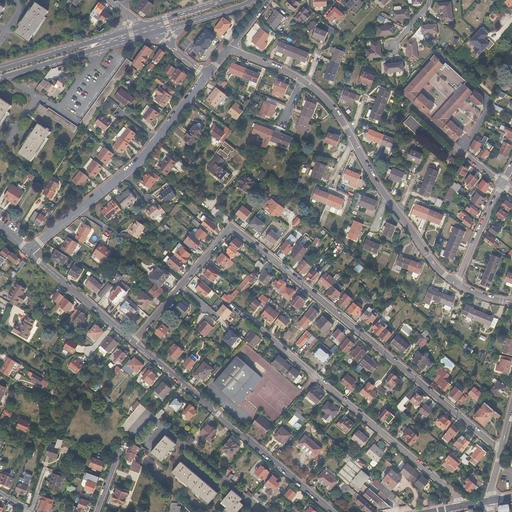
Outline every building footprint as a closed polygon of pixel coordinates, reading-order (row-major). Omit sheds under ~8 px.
[(153,5),(145,0),(140,0),(136,6),(146,14),(153,5)] [(289,0),(286,4),(294,11),(300,4),(295,0),(291,0),(291,1),(289,0)] [(361,2),(358,0),(349,0),(345,6),(353,12),(361,2)] [(438,8),(443,8),(444,20),(444,21),(453,20),(452,20),(451,3),(451,2),(450,1),(438,3),(438,8)] [(105,6),(100,2),(94,9),(100,14),(105,6)] [(49,11),(36,3),(16,33),(29,41),(49,11)] [(309,11),(304,6),(295,17),(300,20),(301,18),(305,21),(310,15),(308,13),(309,11)] [(333,8),(331,6),(325,14),(322,16),(328,20),(330,18),(331,19),(334,15),(336,15),(340,19),(344,14),(335,6),(333,8)] [(393,10),(392,10),(392,19),(394,19),(394,18),(407,17),(408,17),(407,8),(406,8),(406,9),(401,10),(400,7),(399,6),(395,6),(394,7),(394,10),(393,11),(393,10)] [(273,13),(274,14),(267,23),(274,28),(283,16),(276,10),(273,13)] [(494,10),(491,14),(496,18),(499,15),(494,10)] [(379,14),(376,18),(386,23),(388,19),(387,19),(380,15),(379,14)] [(110,20),(105,16),(101,22),(106,26),(110,20)] [(231,23),(223,18),(215,29),(223,34),(231,23)] [(314,20),(311,18),(304,26),(307,28),(314,20)] [(314,20),(307,28),(311,31),(313,29),(315,30),(316,28),(315,27),(318,23),(314,20)] [(335,29),(328,21),(324,31),(327,32),(327,33),(332,35),(335,29)] [(421,25),(420,25),(421,34),(422,34),(435,32),(435,33),(436,33),(436,24),(434,24),(435,25),(421,26),(421,25)] [(378,27),(377,27),(378,35),(379,35),(392,33),(392,34),(393,34),(392,25),(391,25),(391,26),(378,27)] [(490,34),(483,27),(470,40),(477,47),(473,50),(479,56),(487,48),(489,50),(494,44),(487,37),(490,34)] [(316,28),(315,30),(313,36),(324,41),(327,33),(327,32),(324,31),(316,28)] [(218,38),(207,29),(193,46),(204,55),(218,38)] [(253,40),(252,42),(261,50),(266,43),(263,41),(268,35),(261,30),(254,40),(253,40)] [(406,42),(407,42),(408,50),(408,56),(409,58),(408,58),(408,59),(417,58),(417,57),(416,57),(415,41),(418,41),(420,38),(414,33),(409,39),(409,40),(406,41),(406,42)] [(372,49),(366,49),(367,58),(381,56),(381,55),(379,42),(380,42),(380,41),(370,42),(371,43),(372,49)] [(284,43),(281,42),(277,51),(283,54),(291,57),(301,61),(305,63),(309,54),(306,52),(305,53),(294,49),(283,44),(284,43)] [(149,48),(146,46),(142,50),(139,55),(142,57),(143,56),(146,53),(149,48)] [(333,53),(334,53),(331,60),(326,75),(324,78),(333,82),(334,79),(338,68),(339,68),(341,64),(340,63),(343,55),(344,55),(345,52),(335,49),(333,53)] [(165,53),(161,50),(154,60),(158,63),(165,53)] [(419,92),(438,72),(458,91),(432,119),(456,141),(463,133),(448,118),(469,96),(471,98),(469,99),(476,106),(484,106),(483,98),(475,90),(472,93),(464,85),(467,82),(446,63),(443,66),(435,58),(403,92),(426,114),(434,105),(419,92)] [(132,63),(127,59),(81,123),(86,126),(87,126),(104,102),(107,98),(119,82),(132,63)] [(401,62),(393,63),(393,71),(394,71),(402,70),(401,62)] [(231,63),(228,71),(243,77),(253,81),(252,83),(256,85),(260,74),(257,73),(257,74),(246,69),(234,65),(234,64),(231,63)] [(393,63),(384,64),(385,72),(393,71),(393,63)] [(145,67),(140,64),(136,70),(136,71),(134,73),(138,75),(140,73),(145,67)] [(177,70),(169,65),(165,71),(172,76),(177,70)] [(187,75),(178,69),(172,77),(173,78),(171,81),(176,85),(178,82),(181,84),(187,75)] [(371,74),(364,72),(360,81),(363,82),(367,84),(367,83),(372,85),(375,75),(371,74)] [(52,82),(49,81),(44,88),(58,97),(64,86),(64,85),(65,83),(67,83),(70,79),(66,76),(64,78),(62,77),(58,82),(54,79),(52,82)] [(511,87),(511,77),(510,76),(503,84),(511,88),(511,87)] [(289,85),(277,80),(273,89),(285,94),(289,85)] [(500,87),(501,87),(499,90),(506,93),(507,90),(510,92),(511,88),(503,84),(500,87)] [(155,93),(159,95),(155,100),(163,106),(167,101),(168,101),(172,97),(171,96),(174,91),(168,86),(164,91),(159,87),(155,93)] [(225,95),(217,88),(206,100),(215,108),(225,95)] [(135,100),(121,89),(114,98),(122,103),(123,102),(126,105),(129,107),(135,100)] [(382,89),(379,94),(375,103),(371,113),(370,117),(379,121),(380,119),(379,118),(384,107),(389,95),(389,96),(391,93),(382,89)] [(348,91),(345,90),(341,99),(353,104),(356,95),(348,92),(348,91)] [(12,106),(0,97),(0,123),(2,120),(12,106)] [(107,98),(104,102),(112,109),(115,105),(107,98)] [(492,104),(491,108),(503,114),(505,110),(495,105),(497,101),(495,99),(494,101),(492,104)] [(300,121),(299,120),(295,129),(299,131),(298,134),(306,137),(311,126),(307,124),(310,119),(314,107),(316,108),(317,105),(308,101),(302,115),(300,121)] [(237,103),(236,102),(229,111),(230,112),(237,103)] [(276,106),(264,102),(260,112),(259,111),(257,115),(264,118),(266,115),(271,118),(276,106)] [(241,105),(237,103),(230,112),(233,114),(233,115),(237,119),(243,110),(239,107),(241,105)] [(46,114),(48,109),(41,104),(35,112),(43,117),(46,114)] [(160,114),(151,107),(143,117),(151,123),(154,120),(156,117),(157,117),(160,114)] [(48,109),(46,114),(74,132),(78,126),(49,108),(48,109)] [(410,115),(403,122),(416,134),(423,126),(410,115)] [(108,121),(102,116),(96,123),(106,131),(112,124),(108,121)] [(52,130),(40,122),(29,137),(20,152),(32,160),(52,130)] [(198,123),(197,124),(190,132),(198,138),(200,135),(199,135),(202,131),(199,128),(200,127),(200,126),(201,125),(200,124),(199,123),(198,123)] [(218,127),(216,125),(212,129),(213,130),(209,134),(212,136),(218,127)] [(256,125),(252,133),(259,136),(259,137),(264,139),(261,146),(267,149),(269,144),(270,141),(279,145),(279,144),(288,147),(291,139),(280,135),(280,134),(274,131),(266,128),(265,129),(256,125)] [(218,127),(212,136),(220,142),(221,141),(223,143),(225,141),(233,131),(227,127),(223,131),(218,127)] [(118,135),(121,137),(127,130),(125,128),(123,128),(118,135)] [(135,133),(128,128),(127,130),(121,137),(129,144),(132,139),(131,138),(135,133)] [(370,146),(372,140),(380,144),(387,146),(391,148),(392,148),(396,140),(393,139),(393,140),(383,136),(372,131),(370,130),(369,131),(363,134),(370,146)] [(186,136),(187,136),(184,140),(188,142),(190,144),(191,145),(194,141),(195,142),(198,138),(190,132),(190,131),(186,136)] [(334,134),(328,132),(325,142),(337,146),(340,137),(337,135),(334,134)] [(129,144),(121,137),(113,147),(122,154),(125,150),(126,148),(127,148),(130,145),(129,144)] [(504,138),(500,137),(499,140),(504,143),(497,157),(503,160),(505,156),(507,157),(511,147),(505,143),(507,140),(504,138)] [(482,144),(474,140),(470,149),(478,153),(480,148),(481,149),(482,147),(481,146),(482,144)] [(212,172),(212,171),(216,174),(216,175),(221,180),(227,172),(220,166),(217,164),(219,162),(222,164),(224,160),(225,159),(226,160),(227,159),(229,157),(229,156),(231,152),(233,152),(235,149),(225,141),(223,143),(222,145),(226,148),(223,151),(221,149),(218,153),(222,157),(221,158),(218,156),(208,169),(211,172),(212,172)] [(114,155),(106,148),(97,158),(107,166),(112,160),(111,159),(112,157),(114,155)] [(491,153),(485,149),(480,156),(484,159),(485,157),(487,156),(488,157),(491,153)] [(423,155),(411,150),(408,159),(419,164),(423,155)] [(436,156),(429,150),(425,159),(433,163),(436,156)] [(161,164),(160,163),(156,167),(166,175),(176,162),(167,156),(161,164)] [(452,157),(449,161),(454,165),(457,162),(452,157)] [(103,167),(94,161),(86,171),(94,176),(99,170),(100,171),(103,167)] [(326,166),(318,162),(312,177),(320,180),(321,177),(326,166)] [(469,169),(461,166),(457,174),(465,177),(469,169)] [(395,169),(393,168),(389,178),(400,182),(404,174),(395,170),(395,169)] [(421,189),(421,188),(419,193),(428,197),(429,194),(428,194),(432,185),(437,174),(438,174),(439,171),(430,168),(424,182),(421,189)] [(358,174),(346,169),(343,177),(351,180),(350,181),(357,184),(358,182),(361,174),(358,173),(358,174)] [(150,174),(148,173),(141,182),(151,189),(157,179),(159,181),(161,177),(152,170),(150,174)] [(88,177),(80,171),(71,181),(79,187),(80,187),(81,188),(84,185),(82,184),(84,182),(88,177)] [(268,175),(263,172),(258,178),(262,182),(268,175)] [(35,176),(30,173),(25,182),(29,185),(35,176)] [(479,180),(471,174),(465,182),(473,188),(479,180)] [(246,175),(238,186),(239,187),(239,188),(244,192),(244,191),(246,192),(254,183),(254,182),(246,175)] [(59,184),(52,180),(44,192),(53,197),(59,188),(57,187),(59,184)] [(490,186),(483,180),(478,188),(481,190),(479,192),(483,195),(490,186)] [(256,184),(254,183),(246,192),(248,193),(256,184)] [(457,186),(453,183),(451,187),(457,192),(460,188),(461,187),(458,184),(457,186)] [(25,192),(12,184),(6,192),(20,201),(25,192)] [(163,192),(165,194),(160,197),(162,200),(164,199),(167,202),(171,199),(172,200),(177,196),(170,187),(163,192)] [(451,187),(448,192),(445,198),(452,203),(457,192),(451,187)] [(316,189),(313,198),(327,204),(334,207),(333,207),(340,210),(341,210),(344,201),(341,200),(341,201),(330,196),(319,191),(316,189)] [(120,195),(116,198),(124,209),(128,206),(128,207),(137,200),(132,194),(131,194),(128,190),(123,194),(124,195),(121,197),(120,195)] [(482,197),(477,194),(471,201),(480,207),(484,201),(481,199),(482,197)] [(365,197),(362,196),(359,204),(358,205),(364,207),(364,206),(373,210),(376,202),(365,197)] [(268,204),(267,203),(263,208),(265,210),(275,217),(277,219),(280,215),(279,213),(283,208),(272,199),(270,202),(268,204)] [(444,202),(438,199),(435,205),(441,208),(444,202)] [(511,203),(507,199),(502,206),(508,211),(511,206),(511,203)] [(104,208),(105,209),(101,212),(108,221),(112,218),(112,217),(121,210),(113,200),(110,203),(111,205),(109,207),(108,206),(104,208)] [(181,207),(177,204),(169,214),(172,217),(181,207)] [(418,205),(415,204),(412,214),(416,216),(416,215),(426,219),(436,223),(440,224),(444,215),(441,214),(441,215),(429,211),(418,206),(418,205)] [(155,205),(146,211),(152,220),(161,214),(162,215),(165,212),(160,205),(156,207),(155,205)] [(243,206),(236,215),(245,222),(252,213),(243,206)] [(470,209),(468,207),(466,210),(475,217),(479,211),(472,206),(470,209)] [(501,209),(498,213),(501,216),(500,217),(503,220),(508,214),(501,209)] [(48,213),(43,210),(35,223),(39,226),(42,222),(43,220),(48,213)] [(460,215),(465,219),(463,222),(470,228),(474,223),(471,220),(472,219),(468,216),(469,215),(463,211),(460,215)] [(207,218),(202,225),(212,234),(218,227),(207,218)] [(265,225),(255,218),(249,225),(258,233),(265,225)] [(301,221),(297,218),(292,225),(295,228),(301,221)] [(195,219),(192,222),(198,227),(201,224),(195,219)] [(136,221),(132,227),(128,233),(137,239),(145,226),(136,221)] [(351,227),(350,227),(348,232),(350,233),(358,236),(359,233),(358,233),(362,224),(354,221),(351,227)] [(396,226),(388,223),(383,235),(395,240),(398,232),(395,230),(396,226)] [(80,230),(79,233),(75,239),(83,244),(91,231),(82,225),(79,229),(80,230)] [(493,225),(489,230),(497,236),(501,229),(497,226),(496,227),(493,225)] [(195,228),(191,233),(200,240),(202,238),(203,239),(207,234),(201,229),(195,228)] [(453,236),(450,242),(445,257),(453,260),(454,258),(453,257),(458,245),(464,231),(456,228),(454,234),(453,233),(452,235),(453,236)] [(265,238),(274,246),(281,238),(271,231),(265,238)] [(200,240),(191,233),(184,242),(189,246),(190,244),(192,245),(196,249),(202,242),(201,242),(200,240)] [(487,236),(484,240),(494,247),(496,245),(493,243),(495,240),(492,237),(491,239),(489,237),(487,236)] [(236,237),(231,244),(238,249),(243,242),(236,237)] [(64,247),(63,246),(61,250),(71,257),(78,245),(69,239),(64,247)] [(286,242),(287,243),(280,250),(284,253),(285,251),(288,254),(293,248),(290,245),(291,244),(292,242),(289,239),(286,242)] [(377,245),(365,241),(362,248),(369,251),(369,252),(376,255),(380,246),(377,245)] [(186,248),(179,243),(172,252),(184,262),(188,257),(187,257),(185,256),(188,252),(185,250),(186,248)] [(104,248),(100,245),(93,255),(104,263),(110,254),(106,251),(103,249),(104,248)] [(228,250),(229,251),(226,254),(231,258),(236,253),(239,255),(241,253),(238,250),(237,251),(231,246),(228,250)] [(12,252),(5,247),(0,254),(1,255),(7,259),(8,257),(16,264),(19,260),(18,258),(19,257),(12,252)] [(298,250),(296,249),(291,256),(298,262),(302,258),(300,257),(303,254),(304,253),(303,252),(304,251),(301,248),(300,250),(299,249),(298,250)] [(53,254),(54,255),(52,259),(62,266),(68,257),(56,250),(53,254)] [(234,262),(223,253),(217,260),(224,266),(228,261),(232,265),(234,262)] [(184,263),(174,255),(171,259),(167,263),(177,271),(184,263)] [(484,273),(485,273),(482,280),(480,284),(489,288),(490,285),(489,285),(493,276),(494,276),(495,273),(494,272),(499,261),(500,261),(501,258),(492,255),(490,259),(487,269),(486,269),(484,273)] [(401,267),(407,269),(413,271),(413,272),(418,274),(419,274),(422,265),(420,264),(419,265),(410,261),(401,258),(402,257),(399,256),(395,265),(401,267)] [(303,260),(303,261),(298,268),(305,274),(311,267),(310,266),(305,262),(307,259),(305,258),(303,260)] [(26,262),(23,260),(17,266),(21,268),(26,262)] [(259,260),(255,265),(260,270),(264,265),(259,260)] [(215,265),(212,268),(218,273),(221,270),(215,265)] [(82,270),(74,266),(69,274),(77,279),(82,270)] [(212,268),(211,267),(205,274),(213,281),(219,274),(218,273),(212,268)] [(10,268),(7,274),(14,277),(17,271),(10,268)] [(169,277),(158,268),(149,279),(155,284),(160,288),(160,287),(169,277)] [(261,275),(262,276),(259,279),(260,279),(265,284),(266,284),(273,276),(266,270),(266,271),(265,270),(261,275)] [(312,271),(309,275),(311,276),(309,277),(309,278),(313,281),(318,275),(315,271),(314,272),(312,271)] [(335,282),(340,276),(338,274),(336,274),(333,277),(326,272),(318,281),(329,290),(335,282)] [(255,275),(252,278),(241,290),(243,292),(251,283),(253,284),(258,278),(255,275)] [(92,277),(86,284),(93,290),(96,293),(102,286),(92,277)] [(273,283),(275,285),(273,287),(279,292),(281,290),(286,284),(286,283),(283,280),(283,281),(281,279),(278,281),(276,279),(273,283)] [(201,281),(194,288),(206,298),(213,290),(201,281)] [(328,290),(329,291),(327,293),(334,299),(341,292),(340,291),(342,288),(335,282),(329,290),(328,290)] [(26,288),(17,283),(9,297),(13,299),(11,303),(14,304),(16,306),(19,300),(24,302),(28,295),(23,293),(26,288)] [(113,287),(109,284),(98,295),(102,299),(113,287)] [(160,288),(155,284),(149,291),(155,297),(157,298),(164,291),(160,287),(160,288)] [(114,290),(111,293),(112,294),(109,298),(110,300),(112,302),(123,289),(119,286),(115,291),(114,290)] [(285,286),(280,292),(289,299),(296,292),(292,289),(290,291),(285,286)] [(429,288),(425,297),(431,299),(440,303),(445,305),(443,309),(450,311),(455,298),(452,297),(452,298),(443,294),(431,290),(432,289),(429,288)] [(127,292),(123,289),(112,302),(114,304),(115,304),(116,305),(120,300),(121,301),(123,298),(122,297),(127,292)] [(146,289),(137,299),(140,302),(139,304),(145,309),(150,304),(151,305),(155,300),(153,299),(155,297),(149,291),(146,289)] [(225,294),(222,297),(228,303),(229,302),(239,292),(236,290),(231,295),(229,294),(227,296),(225,294)] [(63,296),(58,291),(52,298),(57,303),(63,297),(63,296)] [(378,295),(375,293),(367,303),(370,305),(378,295)] [(260,296),(258,295),(249,305),(255,310),(261,303),(264,306),(269,300),(262,294),(260,296)] [(351,299),(345,294),(338,302),(344,308),(347,304),(348,303),(351,299)] [(303,299),(299,295),(292,303),(299,309),(306,300),(304,298),(303,299)] [(63,297),(57,303),(53,308),(56,311),(60,306),(66,312),(73,304),(66,298),(65,299),(63,297)] [(184,299),(181,302),(188,308),(191,305),(184,299)] [(122,306),(125,308),(122,311),(131,319),(131,318),(133,319),(135,316),(135,314),(137,311),(129,304),(130,303),(126,300),(122,306)] [(188,308),(181,302),(173,311),(180,317),(188,308)] [(233,312),(224,304),(217,312),(227,320),(233,312)] [(361,310),(353,304),(347,310),(355,317),(361,310)] [(392,307),(389,304),(384,310),(388,313),(392,307)] [(467,304),(463,313),(468,315),(467,316),(467,317),(473,319),(473,318),(479,321),(485,323),(484,324),(485,324),(490,326),(491,323),(495,325),(498,319),(494,317),(491,316),(482,313),(473,309),(474,309),(471,308),(471,306),(467,304)] [(268,306),(261,314),(264,317),(263,318),(267,320),(270,322),(278,314),(268,306)] [(319,313),(312,307),(305,314),(312,320),(319,313)] [(372,310),(368,308),(361,316),(364,319),(363,320),(368,324),(371,321),(372,322),(375,318),(370,313),(372,310)] [(70,322),(73,319),(81,325),(87,317),(82,314),(83,313),(79,310),(79,311),(76,309),(67,320),(70,322)] [(287,321),(280,315),(273,323),(279,329),(287,321)] [(35,321),(27,316),(21,327),(17,325),(14,329),(27,337),(29,338),(32,334),(30,333),(33,327),(32,327),(35,321)] [(333,325),(323,316),(317,324),(326,333),(333,325)] [(205,320),(197,329),(205,336),(213,327),(205,320)] [(387,326),(380,320),(372,329),(375,331),(374,332),(378,336),(383,330),(384,330),(387,326)] [(170,326),(165,321),(157,330),(158,331),(156,333),(161,337),(163,335),(164,336),(167,333),(166,331),(170,326)] [(104,331),(96,324),(88,333),(96,340),(104,331)] [(250,328),(243,337),(245,338),(246,339),(252,344),(259,336),(250,328)] [(14,329),(13,331),(26,339),(27,337),(14,329)] [(240,337),(231,330),(224,339),(233,347),(240,337)] [(309,332),(306,330),(295,342),(299,346),(307,337),(306,336),(309,332)] [(345,335),(338,330),(333,336),(339,341),(345,335)] [(391,335),(385,330),(379,337),(385,342),(391,335)] [(426,330),(421,336),(424,339),(426,337),(429,333),(426,330)] [(315,337),(312,335),(307,341),(310,343),(315,337)] [(421,336),(420,335),(413,343),(418,347),(424,339),(421,336)] [(106,340),(105,339),(99,347),(105,353),(107,353),(108,351),(109,352),(114,346),(115,347),(118,343),(110,336),(106,340)] [(396,336),(390,343),(394,346),(403,353),(407,349),(409,346),(396,336)] [(69,337),(63,347),(73,353),(79,343),(69,337)] [(426,337),(424,339),(418,347),(421,349),(429,340),(426,337)] [(319,340),(315,338),(307,347),(311,350),(319,340)] [(354,344),(347,338),(339,346),(347,353),(354,344)] [(177,346),(174,343),(167,351),(176,359),(183,351),(180,348),(181,347),(178,344),(177,346)] [(320,347),(320,346),(313,355),(323,364),(331,356),(330,355),(332,352),(323,344),(320,347)] [(354,351),(353,349),(350,353),(358,360),(365,352),(358,346),(354,351)] [(113,353),(114,354),(113,355),(116,358),(114,360),(116,362),(118,360),(121,362),(128,354),(128,353),(127,351),(126,351),(125,350),(124,351),(123,350),(122,351),(118,347),(113,353)] [(415,355),(416,357),(413,361),(423,370),(426,366),(430,368),(433,364),(418,352),(415,355)] [(187,354),(180,362),(189,369),(195,362),(187,354)] [(376,362),(367,354),(360,362),(369,370),(372,372),(379,365),(376,362)] [(235,355),(233,357),(259,379),(261,377),(235,355)] [(280,355),(273,363),(283,372),(289,364),(286,362),(287,361),(280,355)] [(68,366),(78,373),(84,363),(74,356),(68,366)] [(511,358),(502,356),(500,366),(497,365),(496,371),(508,374),(511,358)] [(16,363),(9,358),(1,371),(8,375),(16,363)] [(135,358),(128,365),(137,372),(143,365),(135,358)] [(212,369),(204,362),(193,375),(198,379),(200,377),(203,380),(212,369)] [(289,364),(283,372),(297,384),(303,377),(300,375),(301,373),(294,367),(293,368),(289,364)] [(217,365),(211,372),(214,374),(220,368),(217,365)] [(68,366),(66,368),(73,374),(75,372),(68,366)] [(121,369),(117,366),(113,371),(117,374),(121,369)] [(437,374),(439,375),(434,381),(440,386),(442,385),(444,386),(442,388),(441,389),(445,392),(450,385),(445,381),(449,376),(441,369),(437,374)] [(141,373),(144,375),(142,377),(146,381),(144,383),(147,387),(150,384),(157,376),(149,370),(146,372),(144,370),(141,373)] [(391,373),(386,380),(387,381),(386,383),(386,385),(389,388),(391,388),(399,380),(391,373)] [(34,374),(31,379),(40,384),(43,379),(34,374)] [(346,374),(340,382),(351,391),(356,386),(353,383),(355,381),(346,374)] [(500,379),(498,381),(506,388),(508,386),(500,379)] [(506,388),(498,381),(490,391),(498,397),(506,388)] [(163,382),(155,390),(164,397),(171,389),(163,382)] [(372,386),(367,382),(359,392),(364,396),(364,395),(371,400),(376,393),(371,388),(372,386)] [(314,387),(307,395),(317,405),(324,397),(314,387)] [(379,387),(376,390),(381,393),(383,395),(385,392),(379,387)] [(463,394),(455,388),(449,395),(456,401),(463,394)] [(482,394),(473,388),(467,395),(476,402),(482,394)] [(414,391),(411,389),(396,406),(399,409),(402,412),(405,408),(403,406),(408,399),(408,398),(414,391)] [(414,391),(408,398),(408,399),(416,406),(422,399),(414,391)] [(466,398),(463,396),(458,402),(461,405),(466,398)] [(182,402),(175,397),(169,405),(177,412),(183,405),(181,404),(182,402)] [(328,401),(321,409),(326,414),(332,419),(339,411),(328,401)] [(433,409),(426,402),(420,409),(427,416),(433,409)] [(486,404),(485,403),(473,417),(485,427),(494,415),(498,419),(501,416),(490,407),(491,405),(488,402),(486,404)] [(136,408),(129,417),(121,427),(126,431),(146,408),(140,404),(136,408)] [(194,408),(190,404),(183,412),(187,415),(185,417),(189,420),(196,411),(193,409),(194,408)] [(164,411),(161,408),(155,415),(158,418),(164,411)] [(394,416),(385,408),(378,417),(382,420),(383,419),(388,423),(394,416)] [(402,412),(399,409),(395,414),(399,418),(403,413),(402,412)] [(12,413),(4,410),(3,412),(0,419),(0,421),(3,423),(7,415),(10,417),(12,413)] [(295,410),(293,412),(303,420),(305,418),(295,410)] [(260,415),(251,425),(264,435),(272,426),(260,415)] [(353,425),(343,417),(336,425),(346,434),(353,425)] [(441,418),(437,423),(444,429),(444,428),(447,430),(452,424),(449,422),(450,421),(446,418),(444,421),(441,418)] [(30,424),(21,420),(17,428),(27,432),(30,424)] [(211,427),(208,424),(200,433),(210,442),(215,436),(212,434),(216,430),(212,427),(211,427)] [(452,424),(447,430),(442,436),(448,441),(458,429),(452,424)] [(408,427),(401,435),(407,440),(406,442),(410,445),(418,437),(414,433),(417,430),(411,425),(408,428),(408,427)] [(198,429),(194,426),(189,432),(192,435),(198,429)] [(291,434),(282,427),(274,436),(282,443),(291,434)] [(358,431),(351,439),(361,447),(368,440),(358,431)] [(176,444),(165,435),(151,452),(162,461),(176,444)] [(306,435),(298,444),(314,458),(322,449),(306,435)] [(469,442),(461,435),(453,444),(462,451),(469,442)] [(56,444),(50,443),(46,454),(57,458),(63,440),(58,438),(56,444)] [(238,446),(230,439),(221,449),(230,456),(238,446)] [(373,444),(365,453),(376,462),(383,453),(373,444)] [(474,447),(476,449),(470,456),(472,457),(469,460),(475,465),(486,452),(477,444),(474,447)] [(133,458),(134,459),(130,468),(129,470),(138,474),(141,467),(135,461),(138,458),(135,456),(136,454),(137,455),(141,450),(138,447),(132,445),(129,452),(128,452),(126,459),(131,461),(133,458)] [(338,446),(334,451),(347,463),(351,457),(339,447),(338,446)] [(445,459),(447,461),(443,465),(452,472),(457,467),(461,461),(458,459),(451,452),(445,459)] [(464,453),(458,459),(461,461),(467,466),(469,464),(467,463),(469,461),(465,458),(467,456),(464,453)] [(347,463),(336,476),(342,481),(354,491),(356,493),(377,511),(392,508),(362,483),(368,476),(361,470),(363,468),(362,467),(358,463),(355,461),(351,457),(347,463)] [(103,461),(93,458),(90,466),(100,470),(103,461)] [(181,462),(172,472),(210,503),(218,492),(181,462)] [(407,464),(401,472),(411,481),(417,473),(414,470),(414,469),(407,464)] [(268,472),(261,466),(255,473),(262,479),(263,479),(265,481),(271,475),(268,472)] [(228,469),(223,474),(229,479),(232,475),(229,472),(230,470),(228,469)] [(317,478),(330,489),(338,480),(324,469),(317,478)] [(401,478),(392,470),(381,483),(390,491),(401,478)] [(483,479),(473,471),(465,481),(466,482),(463,486),(470,491),(473,488),(476,490),(482,483),(481,482),(483,479)] [(64,476),(53,473),(49,487),(59,490),(64,476)] [(86,476),(90,477),(89,480),(96,483),(99,477),(87,473),(86,476)] [(417,473),(411,481),(421,490),(428,482),(421,476),(417,473)] [(14,479),(3,474),(0,481),(0,482),(10,487),(14,479)] [(265,482),(266,483),(263,487),(267,490),(266,491),(270,494),(279,484),(275,480),(276,478),(273,475),(272,476),(271,475),(265,481),(265,482)] [(82,484),(82,485),(83,486),(86,488),(85,490),(93,493),(96,483),(89,480),(88,481),(83,479),(82,484)] [(376,479),(372,483),(392,500),(396,496),(390,491),(381,483),(376,479)] [(342,481),(337,487),(345,494),(345,495),(349,490),(352,493),(354,491),(342,481)] [(28,487),(19,483),(16,490),(20,491),(19,493),(25,495),(28,487)] [(76,487),(68,485),(67,490),(74,493),(76,487)] [(129,492),(118,488),(113,500),(124,504),(127,494),(129,494),(129,492)] [(232,490),(221,501),(227,506),(225,509),(228,511),(237,511),(244,504),(240,501),(242,498),(232,490)] [(257,493),(253,498),(258,502),(261,499),(259,497),(260,496),(257,493)] [(357,502),(361,506),(361,507),(364,510),(365,509),(368,511),(375,511),(377,511),(356,493),(354,495),(355,497),(354,499),(357,502)] [(299,501),(294,496),(289,501),(294,506),(299,501)] [(48,511),(53,500),(43,497),(39,511),(41,511),(48,511)] [(89,501),(81,499),(78,507),(77,507),(87,511),(89,511),(90,506),(88,506),(89,501)] [(177,503),(171,502),(169,511),(170,511),(180,511),(181,506),(177,506),(177,503)]
